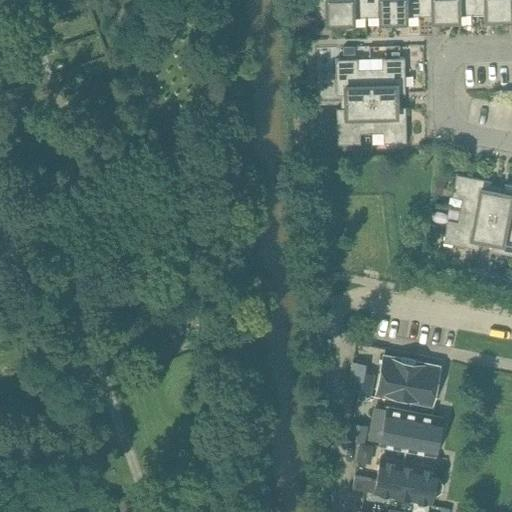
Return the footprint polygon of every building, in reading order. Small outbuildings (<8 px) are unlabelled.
[(331,23),(339,23),(338,0),(311,0),(312,18),(326,17),(326,23),(331,23)] [(338,0),(339,23),(348,22),(353,22),(352,17),(366,17),(365,0),(338,0)] [(365,0),(366,17),(379,16),(379,22),(392,21),(391,0),(365,0)] [(419,21),(419,16),(418,0),(391,0),(392,21),(419,21)] [(418,0),(419,16),(419,21),(445,20),(444,0),(418,0)] [(444,0),(445,20),(454,20),(458,20),(458,14),(471,14),(470,0),(444,0)] [(470,0),(471,14),(485,14),(485,19),(498,19),(497,0),(470,0)] [(511,0),(497,0),(498,19),(507,19),(511,18),(511,13),(511,0)] [(370,100),(395,100),(395,93),(404,93),(404,57),(381,58),(381,68),(369,68),(370,100)] [(344,94),(345,101),(370,100),(369,68),(358,68),(357,58),(334,59),(335,94),(344,94)] [(370,100),(345,101),(345,108),(336,108),(337,144),(360,143),(359,133),(371,132),(370,100)] [(395,100),(370,100),(371,132),(382,132),(383,142),(406,142),(405,106),(396,106),(395,100)] [(491,215),(495,190),(489,189),(491,180),(455,173),(451,196),(461,198),(459,209),(491,215)] [(495,190),(491,215),(511,219),(511,184),(504,183),(502,192),(495,190)] [(479,244),(485,245),(491,215),(459,209),(457,221),(447,219),(442,241),(478,248),(479,244)] [(511,219),(491,215),(485,245),(492,246),(491,251),(511,254),(511,219)] [(432,396),(435,394),(438,376),(436,373),(436,372),(438,366),(383,355),(376,393),(430,404),(432,396)] [(380,444),(433,454),(440,417),(387,407),(380,444)] [(437,469),(380,458),(375,479),(354,475),(352,487),(430,502),(432,493),(436,494),(441,491),(442,483),(439,478),(435,477),(437,469)]
